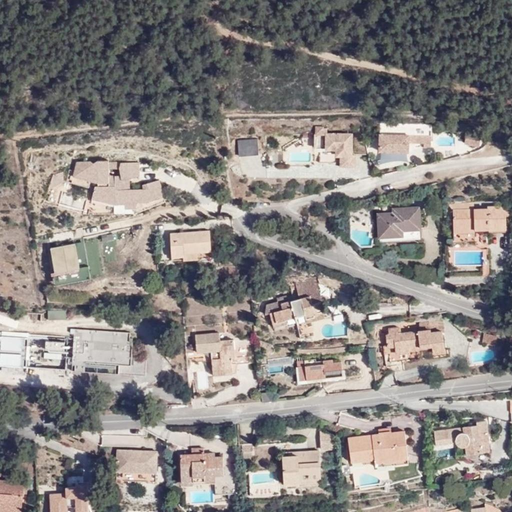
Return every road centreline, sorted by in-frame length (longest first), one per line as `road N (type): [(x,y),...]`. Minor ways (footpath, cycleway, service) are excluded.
road 1 (residential): [(511,321),(252,230),(250,218),(264,207),(488,158),(499,145)]
road 2 (track): [(0,138),(212,114),(398,112),(479,126),(499,145),(511,141)]
road 3 (residential): [(0,432),(511,378)]
road 4 (track): [(231,0),(219,13),(228,29),(511,95)]
road 5 (track): [(183,416),(143,332),(127,322),(38,328),(0,320)]
